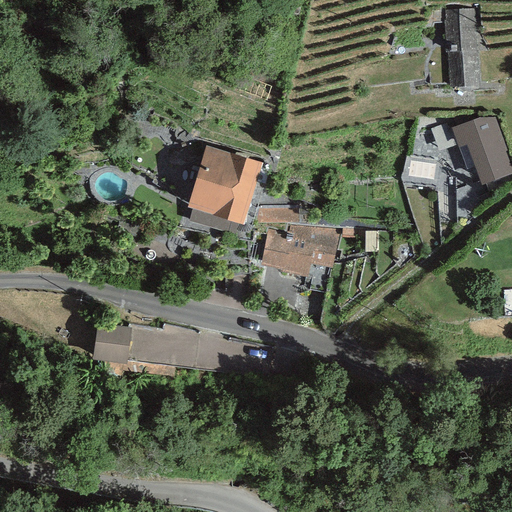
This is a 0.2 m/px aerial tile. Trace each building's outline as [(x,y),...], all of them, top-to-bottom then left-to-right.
[(445,10),(450,89),(479,87),(474,8),(445,10)] [(478,118),(451,128),(467,171),(473,167),(481,186),(511,173),(511,171),(505,152),(508,151),(494,118),(478,118)] [(205,146),(187,208),(191,209),(188,220),(235,234),(238,224),(242,225),(261,163),(205,146)] [(287,234),(267,230),(260,265),(281,269),(281,272),(306,277),(310,264),(331,269),(342,230),(289,223),(287,234)] [(136,330),(102,328),(100,364),(133,366),(136,330)]
